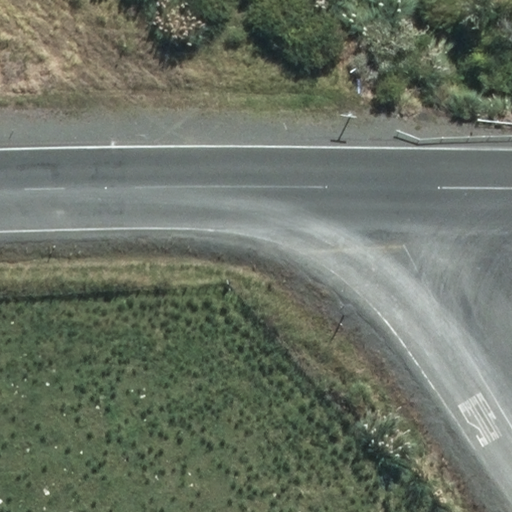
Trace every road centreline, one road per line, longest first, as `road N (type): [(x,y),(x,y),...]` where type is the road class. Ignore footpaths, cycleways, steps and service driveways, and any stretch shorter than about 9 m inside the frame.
road 1 (secondary): [(0,192),(404,188)]
road 2 (unclassified): [(511,434),(405,258),(404,188)]
